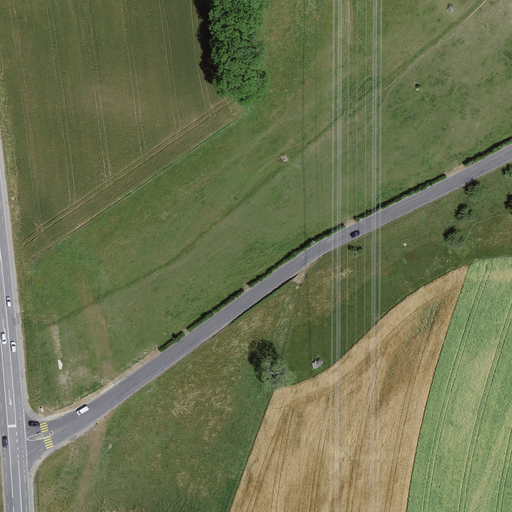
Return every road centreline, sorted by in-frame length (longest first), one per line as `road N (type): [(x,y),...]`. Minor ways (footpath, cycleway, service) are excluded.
road 1 (unclassified): [(15,444),(76,421),(306,256),(511,150)]
road 2 (secondary): [(0,305),(15,444)]
